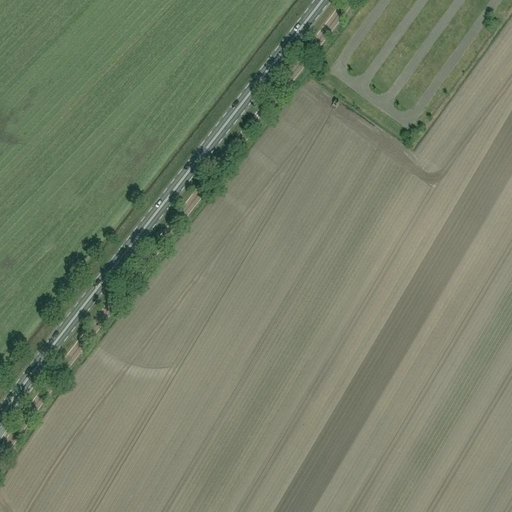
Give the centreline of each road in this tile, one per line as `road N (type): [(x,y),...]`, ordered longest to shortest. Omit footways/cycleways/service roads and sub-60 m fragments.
road 1 (unclassified): [(0,458),(343,0)]
road 2 (primary): [(0,418),(321,0)]
